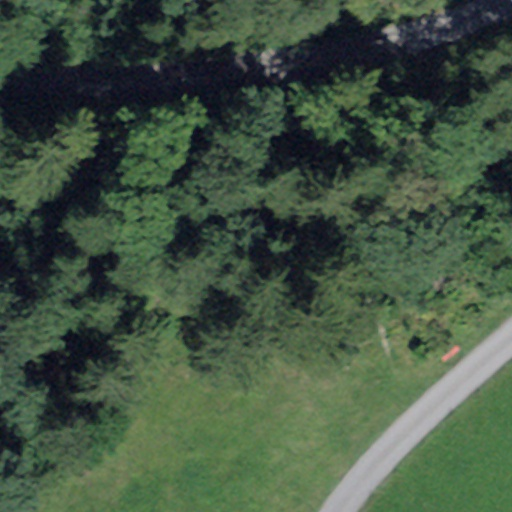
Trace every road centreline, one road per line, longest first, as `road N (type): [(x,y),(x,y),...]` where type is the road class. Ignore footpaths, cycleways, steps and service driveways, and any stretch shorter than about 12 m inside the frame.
road 1 (track): [(495,0),(235,71),(113,83),(0,75)]
road 2 (residential): [(339,511),(436,394)]
